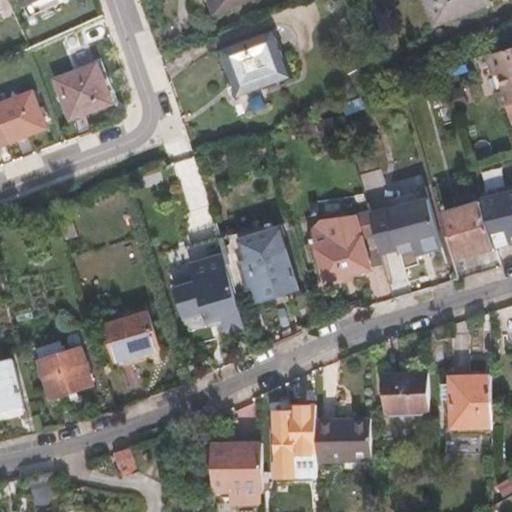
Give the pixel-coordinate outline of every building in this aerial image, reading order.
[(21,0),(24,5),(30,17),(66,0),(21,0)] [(209,0),(215,14),(250,0),(209,0)] [(425,0),(436,26),(491,4),(489,0),(425,0)] [(246,79),(251,92),(291,77),(273,31),(220,50),(232,84),(246,79)] [(511,105),(511,48),(488,55),(493,74),(499,73),(504,91),(498,93),(503,108),(508,106),(511,105)] [(56,79),(71,119),(113,104),(98,64),(56,79)] [(237,97),(251,92),(246,79),(232,84),(237,97)] [(452,94),(450,90),(436,94),(446,131),(461,127),(456,108),(452,94)] [(464,90),(452,94),(456,108),(468,105),(464,90)] [(34,91),(0,104),(0,111),(12,142),(48,128),(34,91)] [(346,115),(361,110),(365,108),(361,98),(342,105),(346,115)] [(370,134),(361,110),(346,115),(354,140),(370,134)] [(0,146),(12,142),(0,111),(0,146)] [(150,202),(174,194),(167,173),(143,181),(150,202)] [(511,192),(482,200),(496,248),(511,243),(511,236),(511,235),(511,192)] [(495,248),(482,202),(446,212),(459,258),(495,248)] [(315,243),(320,259),(326,282),(371,270),(357,216),(323,221),(312,233),(315,243)] [(60,220),(66,240),(77,237),(71,217),(60,220)] [(409,228),(395,236),(397,245),(413,239),(409,228)] [(397,245),(395,236),(379,241),(386,265),(439,251),(434,234),(413,239),(397,245)] [(254,289),(258,303),(300,289),(287,246),(284,247),(281,236),(247,247),(250,258),(239,262),(248,291),(254,289)] [(310,262),(320,259),(315,243),(306,245),(310,262)] [(180,299),(191,334),(228,323),(216,286),(180,299)] [(178,310),(165,314),(173,340),(186,336),(178,310)] [(117,362),(160,349),(149,312),(106,324),(117,362)] [(52,398),(94,385),(82,348),(40,360),(52,398)] [(1,411),(25,405),(14,361),(0,364),(0,407),(0,408),(1,411)] [(385,414),(430,412),(430,373),(384,374),(385,414)] [(452,428),(493,428),(492,376),(450,376),(451,384),(443,384),(444,404),(451,403),(452,428)] [(317,421),(317,406),(293,406),(293,411),(276,411),(277,454),(288,454),(318,453),(317,421)] [(318,462),(373,460),(372,419),(317,421),(318,453),(318,462)] [(264,443),(212,444),(213,492),(231,492),(262,492),(265,492),(264,443)] [(128,448),(115,452),(127,478),(140,472),(128,448)] [(288,471),(318,470),(318,462),(318,453),(288,454),(288,471)] [(53,472),(24,479),(31,511),(34,511),(59,506),(53,472)] [(262,492),(231,492),(231,503),(263,503),(262,492)] [(430,506),(429,495),(413,496),(413,507),(430,506)]
